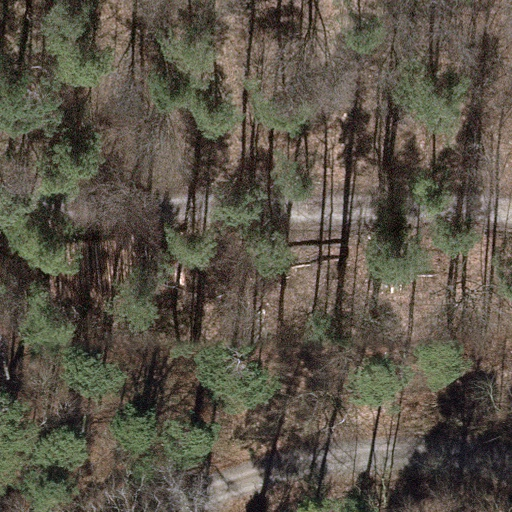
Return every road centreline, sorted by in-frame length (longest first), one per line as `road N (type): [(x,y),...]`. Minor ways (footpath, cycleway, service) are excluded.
road 1 (track): [(0,196),(106,212),(511,218)]
road 2 (track): [(511,459),(432,450),(323,455),(254,472),(164,511)]
